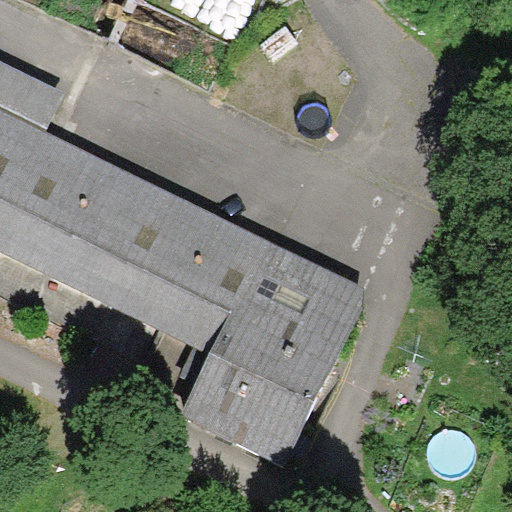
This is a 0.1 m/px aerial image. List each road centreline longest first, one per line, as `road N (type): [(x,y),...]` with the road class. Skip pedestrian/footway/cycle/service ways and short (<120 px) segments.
road 1 (track): [(0,15),(428,210),(304,508)]
road 2 (residential): [(312,511),(0,368)]
road 3 (track): [(511,75),(451,87),(383,190)]
